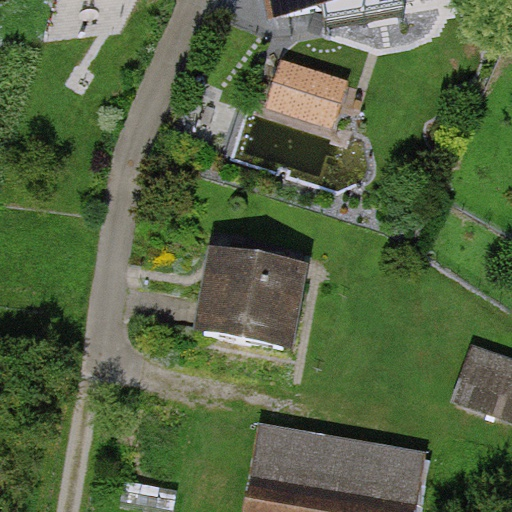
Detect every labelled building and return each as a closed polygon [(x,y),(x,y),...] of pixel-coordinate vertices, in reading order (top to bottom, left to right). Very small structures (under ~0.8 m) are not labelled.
[(0,0),(0,8),(73,0),(0,0)] [(272,0),(281,42),(466,7),(464,0),(272,0)] [(342,136),(358,87),(286,63),(270,111),(342,136)] [(309,276),(212,261),(201,336),(297,351),(309,276)] [(511,349),(499,346),(481,401),(511,410),(511,349)] [(270,438),(257,511),(428,511),(436,466),(270,438)]
